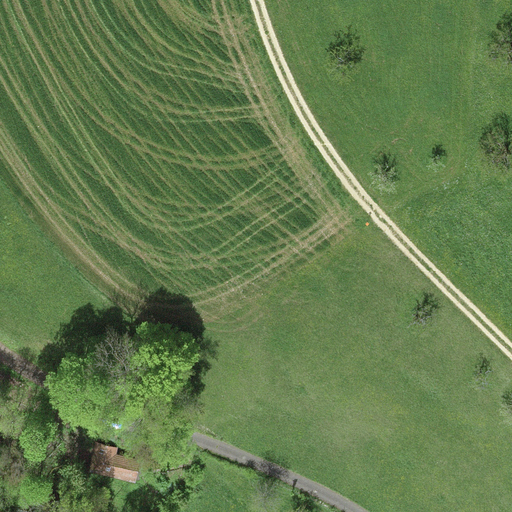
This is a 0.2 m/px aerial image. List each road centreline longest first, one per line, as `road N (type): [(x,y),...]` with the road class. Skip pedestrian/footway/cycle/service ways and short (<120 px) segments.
road 1 (track): [(256,0),(290,91),(365,204),(511,352)]
road 2 (track): [(0,351),(45,380),(300,478),(357,511)]
